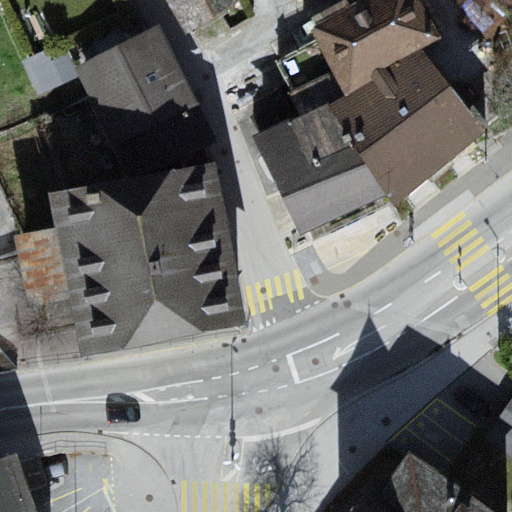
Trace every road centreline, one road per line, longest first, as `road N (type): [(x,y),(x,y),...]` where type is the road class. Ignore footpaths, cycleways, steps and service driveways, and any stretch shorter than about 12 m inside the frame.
road 1 (residential): [(294,367),(248,194),(148,0)]
road 2 (secondary): [(511,241),(363,338),(294,367)]
road 3 (secondary): [(233,384),(0,409)]
road 4 (residential): [(222,511),(234,448),(233,384)]
